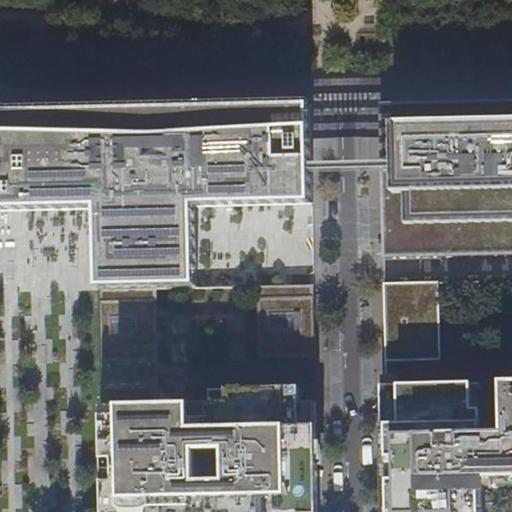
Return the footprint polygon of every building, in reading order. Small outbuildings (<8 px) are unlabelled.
[(511,101),(380,104),(382,163),(382,172),(384,259),(511,256),(511,101)] [(310,105),(0,114),(0,212),(108,210),(112,229),(108,230),(105,234),(104,237),(104,241),(106,244),(110,246),(113,247),(116,246),(119,262),(99,288),(100,291),(157,289),(198,289),(197,286),(177,260),(179,244),(182,245),(185,243),(188,241),(190,237),(189,234),(188,230),(185,228),(182,227),(184,208),(312,206),(312,174),(312,165),(310,105)] [(382,163),(312,165),(312,174),(382,172),(382,163)] [(439,283),(384,284),(386,362),(441,361),(439,283)] [(314,286),(257,287),(258,359),(316,358),(314,286)] [(157,289),(100,291),(104,511),(319,511),(317,382),(224,384),(224,405),(160,406),(157,289)] [(511,511),(511,383),(387,387),(389,511),(511,511)]
